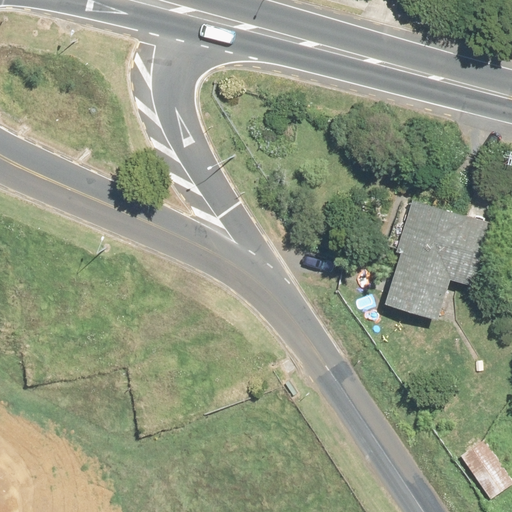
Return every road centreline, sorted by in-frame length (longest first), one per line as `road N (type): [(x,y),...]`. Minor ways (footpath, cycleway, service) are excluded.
road 1 (primary): [(191,14),(511,101)]
road 2 (unclassified): [(291,307),(191,242),(0,157)]
road 3 (primary): [(191,14),(173,61),(185,141),(291,307)]
road 4 (unclassified): [(427,511),(291,307)]
